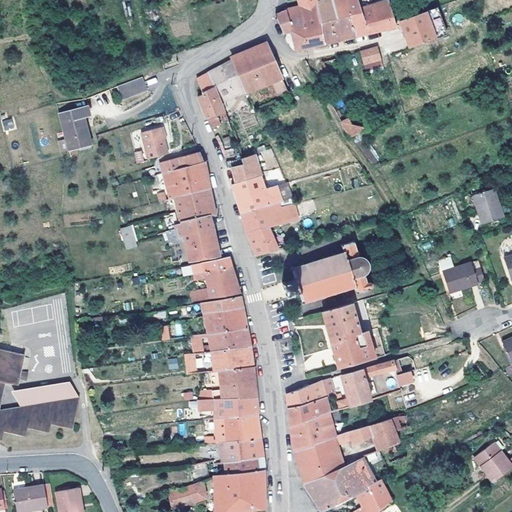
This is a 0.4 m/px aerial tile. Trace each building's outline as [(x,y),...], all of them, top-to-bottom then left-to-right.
[(322,0),(317,1),(324,43),(338,40),(355,36),(344,0),(322,0)] [(357,0),(344,0),(355,36),(376,31),(396,26),(395,21),(388,0),(386,0),(365,6),(364,3),(359,4),(357,0)] [(285,11),(275,15),(284,33),(291,32),(295,50),(313,46),(324,43),(317,1),(299,6),(285,10),(285,11)] [(437,7),(425,11),(435,38),(447,33),(437,7)] [(425,11),(399,21),(404,34),(409,48),(435,38),(425,11)] [(231,57),(232,60),(246,92),(271,82),(277,96),(287,91),(286,87),(282,78),(278,70),(266,43),(248,50),(231,57)] [(377,47),(359,52),(362,61),(365,70),(382,64),(377,47)] [(335,59),(322,62),(325,74),(339,70),(335,59)] [(220,66),(208,73),(220,102),(246,92),(232,60),(220,66)] [(203,93),(198,95),(202,107),(207,119),(208,119),(211,128),(221,124),(218,116),(220,115),(225,113),(220,102),(208,73),(196,79),(203,93)] [(141,77),(117,86),(122,100),(146,91),(141,77)] [(87,106),(58,114),(63,131),(68,150),(78,148),(79,151),(92,147),(83,116),(90,114),(87,106)] [(361,112),(341,123),(349,137),(369,128),(361,112)] [(225,113),(220,115),(223,124),(229,122),(225,113)] [(4,131),(15,128),(13,118),(2,120),(4,131)] [(162,130),(162,126),(141,132),(142,135),(162,130)] [(162,130),(142,135),(148,159),(153,158),(168,153),(165,139),(162,130)] [(63,131),(57,133),(62,152),(68,150),(63,131)] [(224,148),(231,147),(229,137),(222,138),(224,148)] [(373,149),(365,154),(371,163),(379,159),(373,149)] [(136,163),(144,162),(141,150),(134,152),(136,163)] [(198,152),(161,162),(170,199),(174,197),(210,188),(207,174),(205,161),(202,162),(198,152)] [(236,182),(231,184),(236,199),(241,213),(279,207),(278,202),(282,201),(276,185),(264,188),(261,180),(260,175),(260,172),(259,167),(256,153),(242,158),(242,163),(232,166),(236,182)] [(274,177),(261,180),(264,188),(276,185),(274,177)] [(286,182),(276,185),(282,201),(292,198),(286,182)] [(210,188),(174,197),(179,223),(210,215),(216,214),(212,200),(210,188)] [(493,188),(472,195),(482,224),(502,217),(493,188)] [(279,207),(241,213),(246,233),(256,256),(278,249),(268,227),(298,219),(293,204),(279,207)] [(177,225),(174,226),(176,230),(178,237),(183,236),(182,235),(213,228),(211,221),(210,215),(179,223),(180,224),(177,225)] [(172,221),(162,223),(165,232),(176,230),(174,226),(173,226),(172,221)] [(130,226),(126,227),(131,243),(135,241),(130,226)] [(126,227),(120,229),(126,249),(132,247),(131,243),(126,227)] [(182,235),(183,236),(192,261),(220,255),(215,236),(213,228),(182,235)] [(176,230),(165,232),(169,245),(180,242),(178,238),(178,237),(176,230)] [(285,281),(281,282),(287,298),(298,294),(301,304),(354,288),(356,295),(370,289),(370,288),(371,287),(372,285),(372,283),(368,281),(367,281),(365,273),(370,269),(366,257),(359,256),(354,240),(340,244),(342,251),(290,267),(294,279),(286,282),(285,281)] [(145,253),(135,256),(137,265),(148,262),(145,253)] [(511,255),(503,259),(510,279),(511,277),(511,255)] [(221,258),(203,262),(204,267),(195,269),(196,273),(232,266),(230,261),(229,256),(221,258)] [(450,259),(439,262),(442,272),(453,268),(450,259)] [(453,268),(442,272),(449,292),(485,280),(480,266),(473,268),(471,262),(453,268)] [(196,273),(192,274),(194,280),(206,277),(208,288),(209,298),(239,293),(236,280),(232,266),(196,273)] [(274,270),(262,271),(263,283),(275,282),(274,270)] [(145,275),(132,277),(134,285),(146,282),(145,275)] [(208,288),(189,291),(191,301),(209,298),(208,288)] [(240,295),(202,303),(204,313),(204,316),(243,310),(243,307),(242,301),(240,295)] [(362,300),(322,311),(330,337),(339,368),(375,358),(366,330),(371,328),(362,300)] [(199,303),(180,306),(182,317),(201,314),(199,303)] [(166,309),(146,312),(146,320),(167,316),(166,309)] [(243,310),(204,316),(208,330),(204,331),(204,334),(209,333),(247,328),(245,318),(243,310)] [(185,322),(161,326),(163,340),(187,336),(185,322)] [(371,328),(366,330),(375,358),(385,354),(377,326),(371,328)] [(247,328),(209,333),(210,344),(211,352),(251,346),(249,337),(247,328)] [(200,335),(190,336),(191,354),(201,353),(201,346),(200,335)] [(511,337),(502,343),(511,362),(511,361),(511,337)] [(210,344),(201,346),(201,353),(211,352),(210,344)] [(191,354),(183,355),(186,374),(219,370),(253,366),(252,356),(251,346),(211,352),(201,353),(191,354)] [(0,439),(2,440),(4,431),(26,436),(28,427),(49,432),(51,423),(73,429),(79,397),(0,409),(0,405),(5,382),(18,385),(24,354),(0,348),(0,439)] [(416,354),(411,355),(415,369),(420,368),(416,354)] [(411,355),(397,359),(401,373),(409,371),(415,369),(411,355)] [(178,369),(176,358),(167,359),(169,370),(178,369)] [(393,360),(361,369),(364,378),(396,369),(393,360)] [(253,366),(219,370),(221,389),(207,390),(207,389),(197,391),(197,399),(256,396),(254,379),(253,366)] [(345,374),(340,375),(347,398),(336,401),(338,410),(361,403),(370,400),(364,378),(361,369),(345,374)] [(401,373),(396,375),(399,386),(412,383),(412,381),(414,380),(412,372),(410,373),(409,371),(401,373)] [(325,396),(321,380),(285,394),(286,399),(287,407),(325,396)] [(192,392),(182,393),(183,400),(193,399),(192,392)] [(256,396),(197,399),(198,411),(214,411),(215,417),(258,414),(257,404),(256,396)] [(329,413),(325,396),(287,407),(288,416),(290,426),(329,413)] [(370,400),(361,403),(363,409),(372,406),(370,400)] [(329,413),(290,426),(292,437),(294,451),(334,437),(336,436),(329,413)] [(258,414),(215,417),(218,443),(261,440),(260,427),(258,414)] [(404,415),(390,418),(400,441),(400,445),(413,440),(404,415)] [(390,418),(367,426),(372,436),(379,450),(400,441),(390,418)] [(185,423),(177,424),(180,437),(187,435),(185,423)] [(372,436),(367,426),(338,435),(341,443),(351,440),(353,445),(372,436)] [(205,443),(214,443),(213,435),(204,436),(205,443)] [(334,437),(294,451),(298,464),(304,483),(343,466),(334,437)] [(261,440),(218,443),(222,462),(225,461),(264,457),(262,448),(261,440)] [(511,466),(493,442),(474,456),(493,481),(511,466)] [(379,452),(368,453),(369,463),(380,462),(379,452)] [(264,457),(225,461),(226,473),(265,469),(264,461),(264,457)] [(362,457),(343,466),(304,483),(313,497),(321,511),(355,493),(374,481),(362,457)] [(213,475),(213,476),(215,509),(266,508),(265,490),(265,469),(226,473),(213,475)] [(374,481),(355,493),(361,505),(351,511),(377,511),(391,502),(379,479),(374,481)] [(202,480),(168,492),(174,508),(208,496),(202,480)] [(49,484),(44,485),(47,506),(53,506),(49,484)] [(25,491),(13,493),(16,511),(17,511),(47,506),(44,485),(25,488),(25,491)] [(79,487),(56,491),(59,511),(80,511),(78,502),(81,502),(79,487)]
